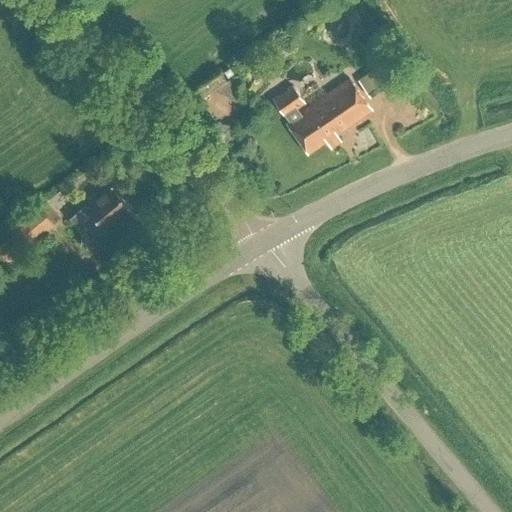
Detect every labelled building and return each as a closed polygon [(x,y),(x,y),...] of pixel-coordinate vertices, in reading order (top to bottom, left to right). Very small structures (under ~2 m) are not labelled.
[(231,76),(234,74),(230,69),(225,73),(228,78),(231,76)] [(213,89),(226,80),(221,73),(203,85),(208,93),(213,89)] [(221,93),(236,82),(234,74),(231,76),(228,78),(226,80),(213,89),(221,93)] [(350,78),(302,112),(298,107),(306,101),(291,83),(285,88),(286,89),(278,96),(276,94),(271,98),(289,121),(287,123),(308,153),(371,109),(350,78)] [(110,184),(70,218),(82,231),(81,242),(106,244),(107,227),(105,224),(128,205),(110,184)] [(0,237),(0,266),(59,217),(45,200),(0,237)] [(0,364),(30,344),(20,330),(0,342),(0,364)]
